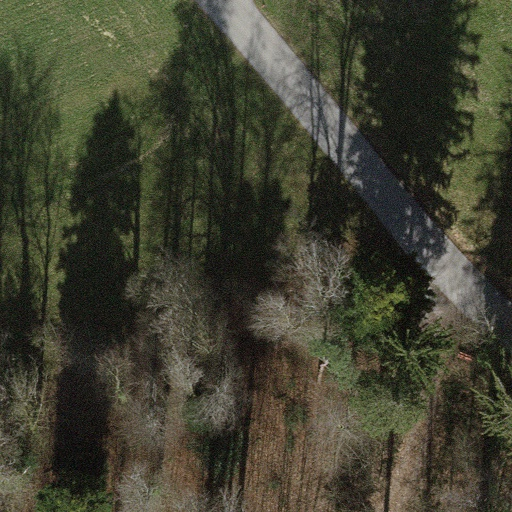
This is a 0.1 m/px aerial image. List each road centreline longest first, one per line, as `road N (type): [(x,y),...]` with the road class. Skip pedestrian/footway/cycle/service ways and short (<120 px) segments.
road 1 (tertiary): [(511,327),(396,208),(217,0)]
road 2 (track): [(467,285),(422,378),(374,511)]
